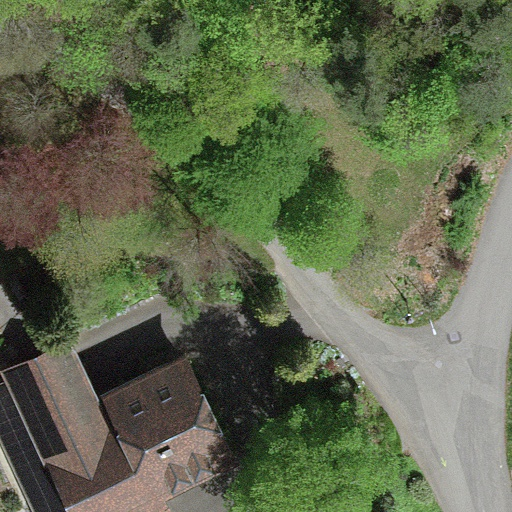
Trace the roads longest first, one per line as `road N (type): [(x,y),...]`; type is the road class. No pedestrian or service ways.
road 1 (residential): [(45,38),(110,74),(201,163),(308,295),(382,367),(477,402)]
road 2 (residential): [(511,227),(486,311),(477,402)]
